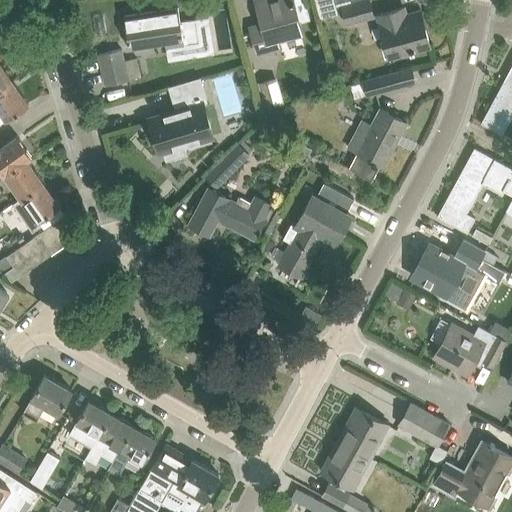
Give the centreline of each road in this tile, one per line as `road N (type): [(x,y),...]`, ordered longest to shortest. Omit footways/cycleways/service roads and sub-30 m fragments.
road 1 (unclassified): [(337,337),(441,144),(477,21)]
road 2 (unclassified): [(38,328),(269,465)]
road 3 (unclassified): [(115,248),(45,0)]
road 4 (unclassified): [(322,366),(115,248)]
road 5 (unclassified): [(470,409),(337,337)]
